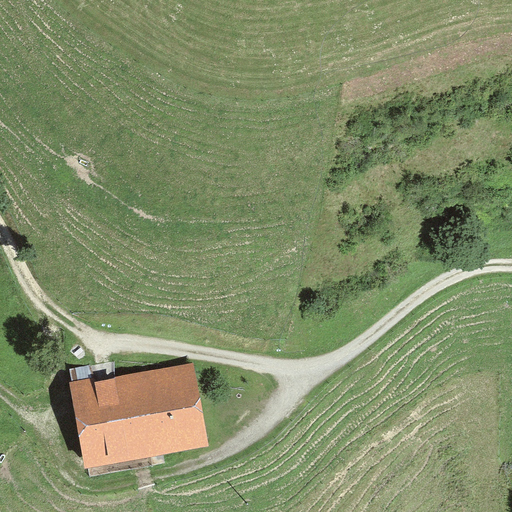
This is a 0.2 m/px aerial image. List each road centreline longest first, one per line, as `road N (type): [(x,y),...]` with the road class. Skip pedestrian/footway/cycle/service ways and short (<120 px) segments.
road 1 (track): [(0,232),(45,306),(75,327),(270,369),(336,358),(458,273),(511,265)]
road 2 (track): [(312,366),(230,446),(96,488),(80,483),(56,436),(0,388)]
road 3 (track): [(56,436),(56,356),(45,306)]
